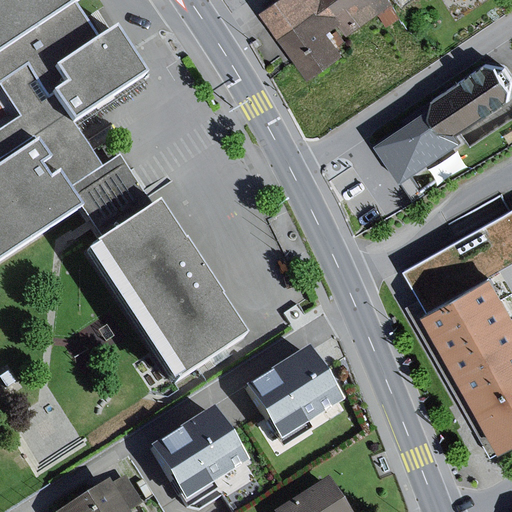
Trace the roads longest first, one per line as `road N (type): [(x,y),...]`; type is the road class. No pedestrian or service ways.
road 1 (primary): [(437,511),(356,308),(291,172)]
road 2 (residential): [(291,172),(511,26)]
road 3 (primary): [(291,172),(187,0)]
